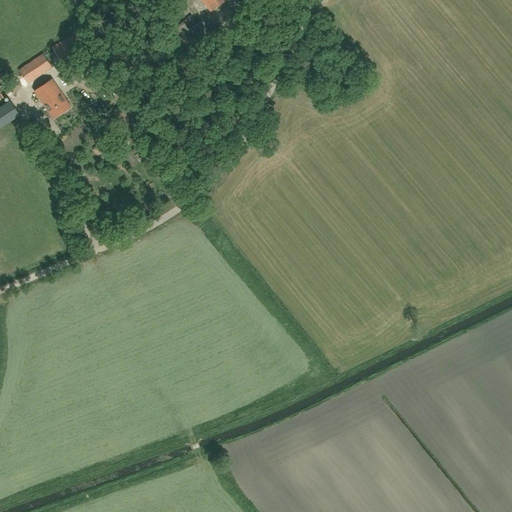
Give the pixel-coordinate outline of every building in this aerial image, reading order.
[(201,0),(210,12),(225,0),(201,0)] [(65,68),(85,56),(72,35),(53,47),(65,68)] [(28,84),(52,68),(44,54),(19,70),(28,84)] [(97,61),(93,56),(76,67),(81,74),(87,69),(93,78),(97,76),(91,67),(97,61)] [(113,85),(107,76),(96,84),(106,98),(121,88),(117,82),(113,85)] [(53,118),(71,107),(53,80),(35,92),(53,118)] [(14,123),(22,119),(14,102),(0,108),(0,127),(13,121),(14,123)] [(118,139),(136,127),(131,120),(114,133),(118,139)] [(141,161),(144,159),(138,150),(134,152),(141,161)]
